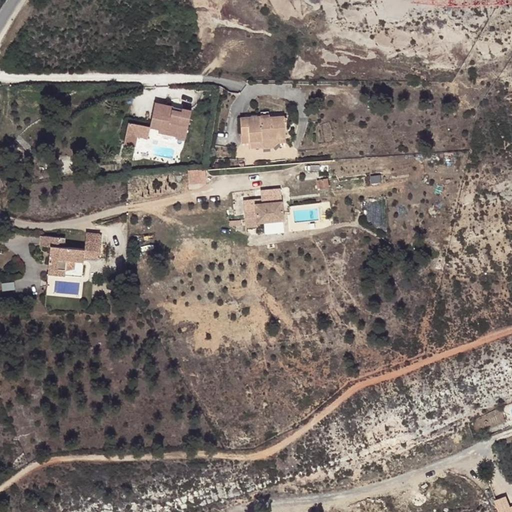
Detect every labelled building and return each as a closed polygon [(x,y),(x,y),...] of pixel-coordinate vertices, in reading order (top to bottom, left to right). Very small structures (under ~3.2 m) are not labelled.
[(153,103),(147,127),(159,130),(159,132),(177,137),(177,140),(184,142),(191,109),(180,106),(179,109),(153,103)] [(263,118),(251,118),(251,136),(251,146),(266,146),(267,141),(289,141),(289,119),(264,120),(263,118)] [(159,130),(147,127),(145,138),(158,141),(159,133),(159,132),(159,130)] [(266,146),(251,146),(252,152),(275,151),(278,149),(282,148),(289,148),(289,141),(267,141),(266,146)] [(190,181),(206,180),(205,168),(189,169),(190,181)] [(329,188),(327,176),(319,177),(321,189),(329,188)] [(261,198),(261,202),(281,201),(280,188),(260,190),(261,198)] [(261,202),(261,198),(243,200),(245,219),(256,218),(256,223),(284,221),(282,200),(281,201),(261,202)] [(317,208),(293,211),(295,223),(318,220),(317,208)] [(245,219),(246,228),(256,227),(256,223),(256,218),(245,219)] [(45,236),(43,247),(53,248),(51,267),(70,269),(71,262),(86,263),(87,255),(102,256),(104,234),(90,233),(88,250),(68,248),(69,238),(45,236)] [(70,269),(51,267),(50,276),(69,278),(70,269)] [(511,511),(511,504),(510,505),(508,495),(495,498),(498,511),(511,511)]
